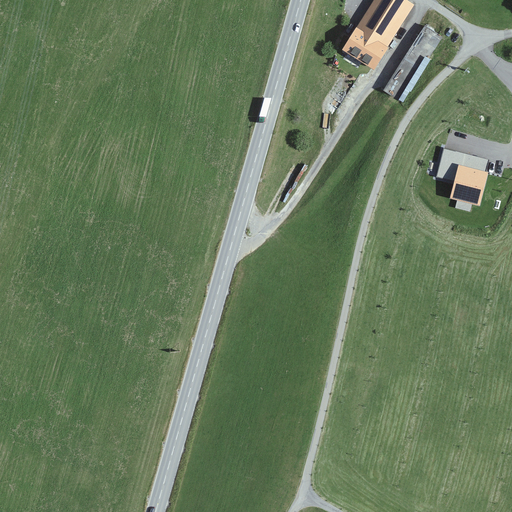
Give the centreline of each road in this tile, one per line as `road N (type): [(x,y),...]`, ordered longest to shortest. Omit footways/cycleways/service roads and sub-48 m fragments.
road 1 (secondary): [(301,0),(156,511)]
road 2 (residential): [(302,494),(385,164),(408,116),(478,41)]
